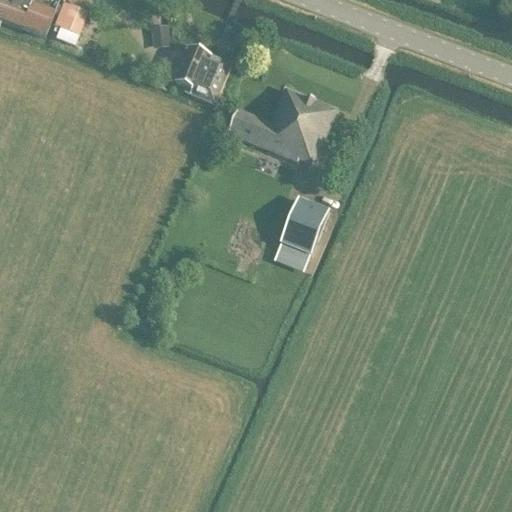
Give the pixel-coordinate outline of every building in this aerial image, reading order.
[(59,0),(0,0),(0,22),(45,39),(59,0)] [(88,14),(69,6),(60,28),(79,36),(88,14)] [(166,27),(149,30),(152,51),(169,49),(166,27)] [(232,66),(212,58),(190,49),(176,85),(197,92),(195,99),(216,106),(232,66)] [(338,114),(287,93),(272,128),(239,114),(230,137),(299,165),(300,163),(315,169),(338,114)] [(330,214),(299,201),(281,245),(312,257),(330,214)] [(232,246),(248,247),(249,224),(233,223),(232,246)]
